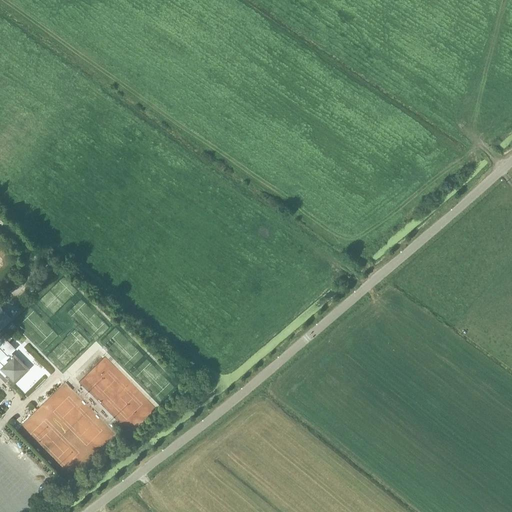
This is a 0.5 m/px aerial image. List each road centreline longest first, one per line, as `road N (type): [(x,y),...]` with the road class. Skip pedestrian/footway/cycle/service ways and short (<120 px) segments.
road 1 (unclassified): [(87,511),(227,405),(511,160)]
road 2 (track): [(4,0),(381,274)]
